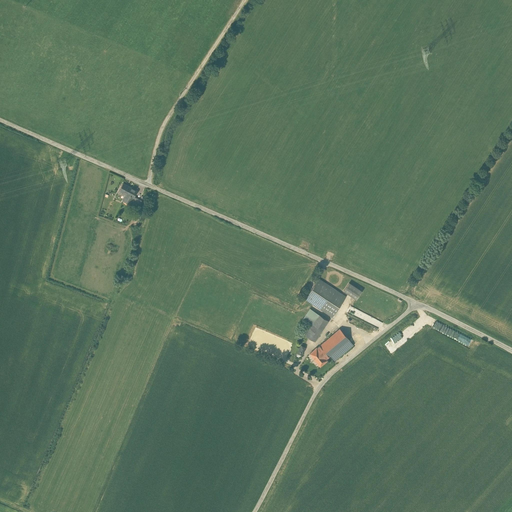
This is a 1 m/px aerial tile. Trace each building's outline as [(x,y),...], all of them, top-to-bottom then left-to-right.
[(138,190),(123,183),(119,191),(127,195),(125,200),(130,203),(133,197),(134,198),(138,190)] [(342,294),(318,278),(305,299),(313,304),(332,317),(346,296),(342,294)] [(361,291),(349,283),(343,291),(355,299),(356,299),(361,291)] [(328,321),(310,309),(303,318),(312,324),(305,335),(315,341),(328,321)] [(339,328),(317,347),(326,359),(330,355),(335,361),(354,345),(339,328)] [(326,359),(317,347),(316,347),(309,353),(320,366),(327,360),(326,359)]
